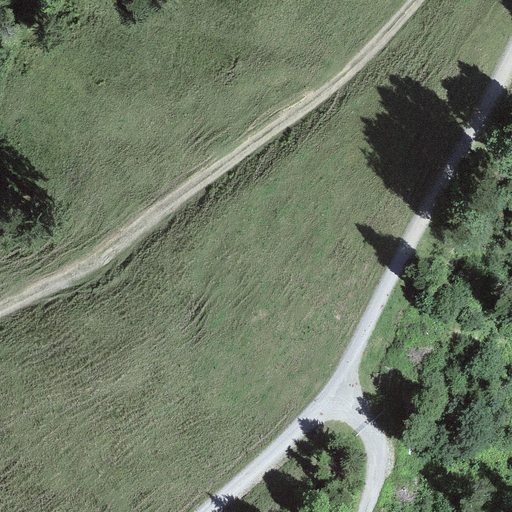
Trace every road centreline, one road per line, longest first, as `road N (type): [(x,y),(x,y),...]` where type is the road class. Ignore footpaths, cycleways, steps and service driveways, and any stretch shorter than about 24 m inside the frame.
road 1 (track): [(0,311),(100,258),(265,136),(353,68),(416,0)]
road 2 (track): [(337,394),(450,170),(511,76)]
road 3 (track): [(337,394),(204,511)]
road 4 (track): [(362,511),(374,481),(373,437),(337,394)]
